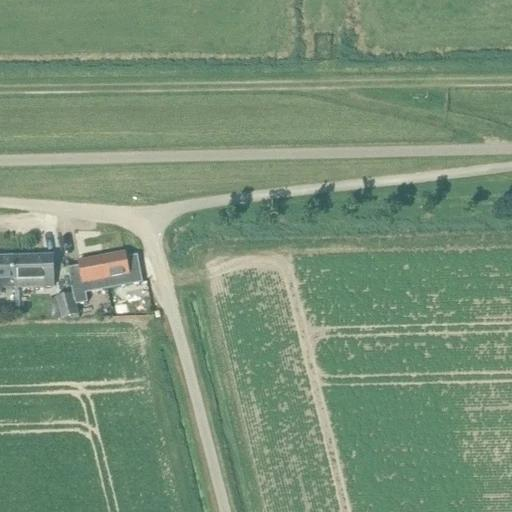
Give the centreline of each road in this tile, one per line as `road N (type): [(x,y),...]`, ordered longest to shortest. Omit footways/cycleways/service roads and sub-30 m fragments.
road 1 (track): [(0,91),(511,82)]
road 2 (unclassified): [(511,155),(0,162)]
road 3 (unclassified): [(143,215),(464,179),(511,166)]
road 4 (unclassified): [(220,511),(143,215)]
road 5 (track): [(322,85),(511,152)]
road 6 (unclassified): [(143,215),(0,201)]
